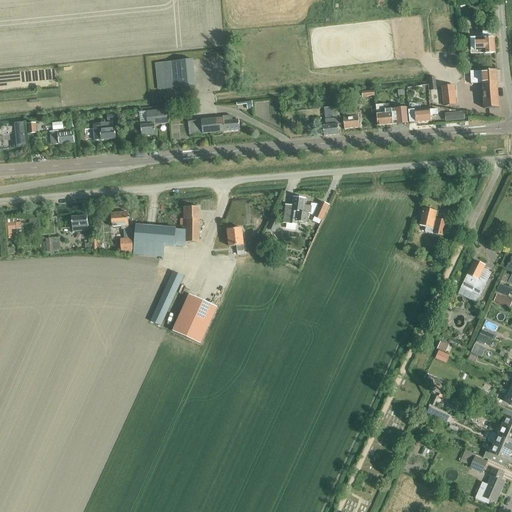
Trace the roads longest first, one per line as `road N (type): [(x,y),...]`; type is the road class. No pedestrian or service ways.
road 1 (residential): [(0,200),(499,159)]
road 2 (secondary): [(117,160),(511,127)]
road 3 (residential): [(0,189),(93,176),(117,160)]
